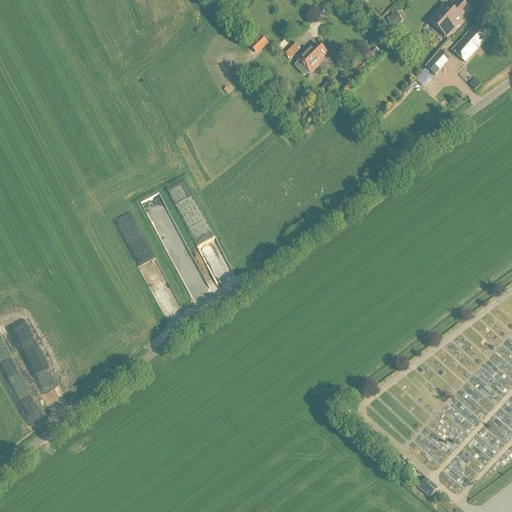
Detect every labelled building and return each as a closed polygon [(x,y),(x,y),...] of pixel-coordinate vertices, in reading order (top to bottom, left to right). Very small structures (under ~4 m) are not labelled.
[(464,20),(470,13),(458,1),(449,10),(445,5),(428,23),(447,40),(465,20),(464,20)] [(403,23),(398,14),(388,20),(393,29),(403,23)] [(460,46),(453,54),(465,65),(472,57),(484,44),(482,42),(484,40),(488,36),(479,28),(475,32),(473,30),(460,46)] [(248,47),(258,56),(269,44),(259,36),(248,47)] [(289,62),(300,51),(293,44),(282,54),(289,62)] [(295,67),(295,69),(303,77),(306,77),(309,74),(311,75),(324,62),(322,60),(327,56),(318,46),(313,51),(311,49),(298,62),(299,63),(295,67)] [(374,50),(352,73),(360,80),(381,57),(374,50)] [(441,52),(425,69),(435,78),(450,61),(441,52)] [(426,479),(418,488),(430,498),(438,489),(426,479)]
